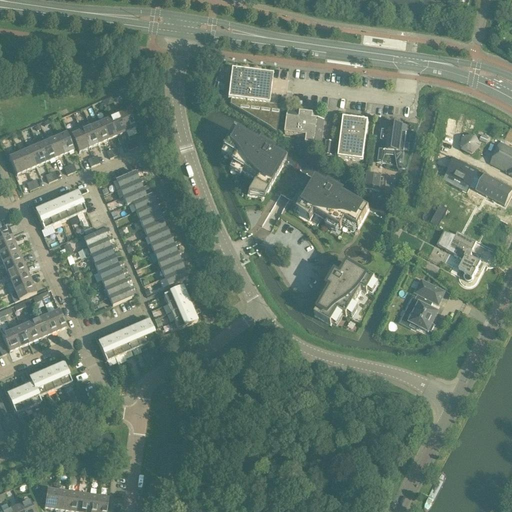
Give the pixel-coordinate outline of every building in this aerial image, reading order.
[(231,71),(227,101),(230,101),(269,106),(273,76),(254,74),(252,72),(253,71),(252,71),(252,72),(250,73),(231,71)] [(269,106),(230,101),(230,107),(278,135),(282,107),(269,106)] [(128,112),(118,117),(125,134),(135,130),(128,112)] [(313,116),(288,113),(285,136),(306,138),(306,146),(321,148),(324,122),(313,121),(313,116)] [(125,134),(118,117),(108,121),(116,138),(125,134)] [(368,123),(343,120),(338,160),(363,163),(368,123)] [(116,138),(108,121),(99,125),(107,142),(116,138)] [(409,128),(381,124),(380,133),(382,133),(381,137),(380,137),(376,164),(398,167),(399,170),(403,170),(403,167),(407,168),(407,172),(407,173),(408,168),(419,127),(420,122),(419,122),(419,126),(410,125),(409,128)] [(107,142),(99,125),(90,129),(97,146),(107,142)] [(97,146),(90,129),(81,133),(88,150),(97,146)] [(285,163),(232,131),(221,150),(234,158),(230,166),(256,181),(253,186),(267,194),(285,163)] [(88,150),(81,133),(71,137),(78,155),(88,150)] [(66,135),(56,139),(64,157),(74,152),(66,135)] [(478,136),(461,137),(462,154),(479,153),(478,136)] [(133,150),(137,149),(132,138),(128,140),(130,143),(133,150)] [(64,157),(56,139),(47,143),(54,161),(64,157)] [(326,142),(324,156),(331,157),(333,143),(326,142)] [(54,161),(47,143),(37,147),(45,165),(54,161)] [(133,150),(130,143),(125,145),(128,153),(133,151),(133,150)] [(506,175),(511,178),(511,151),(500,146),(491,166),(506,174),(506,175)] [(45,165),(37,147),(28,151),(35,169),(45,165)] [(35,169),(28,151),(19,155),(26,173),(35,169)] [(26,173),(19,155),(9,159),(16,177),(26,173)] [(482,197),(504,208),(511,193),(511,190),(490,180),(490,181),(484,178),(485,176),(454,160),(446,176),(477,192),(476,193),(482,196),(482,197)] [(138,182),(138,180),(135,175),(141,173),(140,169),(134,172),(134,173),(115,182),(119,190),(138,182)] [(380,177),(367,176),(365,191),(378,193),(380,177)] [(142,190),(141,188),(139,184),(145,181),(144,178),(138,180),(138,182),(119,190),(122,199),(142,190)] [(369,212),(316,180),(297,213),(310,222),(314,215),(341,231),(345,223),(358,231),(369,212)] [(145,199),(145,198),(143,192),(149,189),(147,186),(141,188),(142,190),(122,199),(126,207),(132,205),(145,199)] [(64,193),(67,199),(68,198),(76,217),(85,213),(77,194),(70,197),(68,191),(64,193)] [(154,205),(154,204),(152,199),(157,196),(156,193),(150,195),(150,196),(145,198),(145,199),(132,205),(135,213),(154,205)] [(68,198),(67,199),(62,201),(59,195),(56,196),(58,202),(60,202),(68,221),(76,217),(68,198)] [(60,202),(58,202),(54,204),(51,199),(48,200),(50,206),(52,205),(60,224),(68,221),(60,202)] [(158,213),(157,212),(155,207),(161,205),(159,201),(154,204),(154,205),(135,213),(139,221),(158,213)] [(52,205),(50,206),(45,208),(43,202),(40,204),(42,209),(43,209),(52,228),(60,224),(52,205)] [(43,209),(42,209),(37,211),(35,205),(31,207),(34,213),(35,212),(43,232),(52,228),(43,209)] [(440,206),(430,225),(438,228),(447,210),(440,206)] [(161,221),(161,220),(159,215),(164,213),(163,209),(157,212),(158,213),(139,221),(142,229),(161,221)] [(165,230),(164,228),(162,224),(168,221),(167,218),(161,220),(161,221),(142,229),(146,238),(165,230)] [(168,238),(168,237),(166,232),(172,229),(170,226),(164,228),(165,230),(146,238),(149,246),(168,238)] [(0,243),(12,238),(7,229),(0,232),(0,243)] [(106,241),(105,239),(103,234),(109,232),(108,229),(101,232),(102,232),(83,240),(87,249),(106,241)] [(172,246),(171,245),(169,240),(175,238),(174,234),(168,237),(168,238),(149,246),(153,254),(172,246)] [(459,272),(465,276),(463,279),(464,280),(464,282),(465,283),(466,284),(468,284),(470,283),(471,283),(472,282),(474,279),(478,271),(480,273),(484,267),(471,260),(472,258),(468,256),(475,245),(457,235),(450,250),(457,254),(455,258),(464,263),(459,272)] [(110,249),(109,248),(107,243),(113,240),(111,237),(105,239),(106,241),(87,249),(91,257),(110,249)] [(0,254),(16,248),(12,238),(0,243),(0,254)] [(175,254),(175,253),(173,249),(179,246),(177,242),(171,245),(172,246),(153,254),(156,263),(175,254)] [(71,245),(65,246),(68,255),(74,254),(71,245)] [(113,258),(112,256),(110,251),(116,248),(115,245),(109,248),(110,249),(91,257),(94,266),(113,258)] [(0,259),(2,265),(20,257),(16,248),(0,254),(0,259)] [(179,263),(179,261),(176,257),(182,254),(181,251),(175,253),(175,254),(156,263),(160,271),(179,263)] [(117,266),(116,264),(114,259),(120,257),(119,253),(112,256),(113,258),(94,266),(98,274),(117,266)] [(7,275),(24,267),(20,257),(2,265),(7,275)] [(183,271),(182,270),(180,265),(186,262),(184,259),(179,261),(179,263),(160,271),(163,279),(183,271)] [(120,274),(119,272),(117,267),(123,265),(122,261),(116,264),(117,266),(98,274),(101,282),(120,274)] [(375,282),(348,266),(340,279),(336,277),(328,290),(320,304),(322,305),(315,318),(331,328),(339,315),(346,319),(362,293),(367,296),(375,282)] [(28,277),(24,267),(7,275),(11,284),(28,277)] [(188,267),(182,270),(183,271),(163,279),(167,288),(186,280),(183,273),(189,271),(188,267)] [(124,282),(123,281),(121,276),(127,273),(125,270),(119,272),(120,274),(101,282),(105,290),(124,282)] [(32,286),(28,277),(11,284),(15,294),(32,286)] [(127,291),(127,289),(124,284),(130,281),(129,278),(123,281),(124,282),(105,290),(108,299),(127,291)] [(445,295),(422,283),(415,295),(418,296),(414,303),(412,302),(407,311),(415,315),(410,324),(428,334),(429,332),(431,333),(434,327),(432,326),(438,315),(430,311),(433,304),(438,307),(445,295)] [(185,297),(185,296),(183,291),(188,289),(187,285),(181,288),(181,289),(163,297),(166,305),(185,297)] [(15,294),(10,296),(14,305),(36,295),(32,286),(15,294)] [(132,287),(127,289),(127,291),(108,299),(112,307),(131,299),(128,292),(134,290),(132,287)] [(47,294),(40,297),(42,302),(49,299),(47,294)] [(189,306),(188,304),(186,300),(192,297),(190,294),(185,296),(185,297),(166,305),(170,314),(189,306)] [(42,302),(40,297),(32,300),(34,305),(42,302)] [(29,302),(22,305),(24,310),(31,307),(29,302)] [(192,314),(192,313),(190,308),(196,305),(194,302),(188,304),(189,306),(170,314),(173,322),(192,314)] [(16,313),(24,310),(22,305),(14,308),(16,313)] [(197,310),(192,313),(192,314),(173,322),(177,331),(196,323),(193,316),(199,314),(197,310)] [(58,312),(49,316),(56,334),(65,330),(58,312)] [(56,334),(49,316),(40,320),(47,338),(56,334)] [(47,338),(40,320),(30,325),(37,342),(47,338)] [(135,321),(138,327),(139,326),(147,345),(156,342),(148,323),(141,325),(139,320),(135,321)] [(139,326),(138,327),(133,329),(130,323),(127,325),(130,331),(131,330),(139,349),(147,345),(139,326)] [(37,342),(30,325),(20,329),(28,346),(37,342)] [(131,330),(130,331),(125,333),(122,327),(119,328),(121,334),(123,334),(131,353),(139,349),(131,330)] [(28,346),(20,329),(11,333),(18,350),(28,346)] [(123,334),(121,334),(116,336),(114,330),(110,332),(113,338),(115,337),(122,356),(131,353),(123,334)] [(18,350),(11,333),(1,337),(9,354),(18,350)] [(115,337),(113,338),(108,340),(106,334),(102,336),(105,341),(106,341),(114,360),(122,356),(115,337)] [(106,341),(105,341),(100,344),(97,337),(94,339),(97,345),(98,345),(106,364),(114,360),(106,341)] [(51,364),(53,370),(54,369),(62,388),(71,385),(63,365),(57,368),(54,363),(51,364)] [(54,369),(53,370),(48,372),(45,366),(42,368),(44,373),(46,373),(54,392),(62,388),(54,369)] [(46,373),(44,373),(40,376),(37,370),(34,372),(37,377),(38,377),(46,396),(54,392),(46,373)] [(38,377),(37,377),(32,379),(29,374),(26,375),(28,381),(29,380),(31,386),(38,399),(46,396),(38,377)] [(38,399),(31,386),(25,388),(23,383),(19,384),(22,390),(23,389),(32,408),(40,404),(38,399)] [(23,389),(22,390),(17,392),(14,386),(12,387),(14,393),(15,393),(23,412),(32,408),(23,389)] [(15,393),(14,393),(9,396),(6,390),(3,391),(6,397),(7,397),(15,416),(23,412),(15,393)] [(50,511),(54,511),(57,494),(46,492),(44,511),(50,511)] [(64,511),(67,495),(57,494),(54,511),(64,511)] [(74,511),(77,497),(67,495),(64,511),(74,511)] [(84,511),(87,498),(77,497),(74,511),(84,511)] [(95,511),(97,500),(87,498),(84,511),(95,511)] [(106,511),(108,501),(97,500),(95,511),(106,511)]
